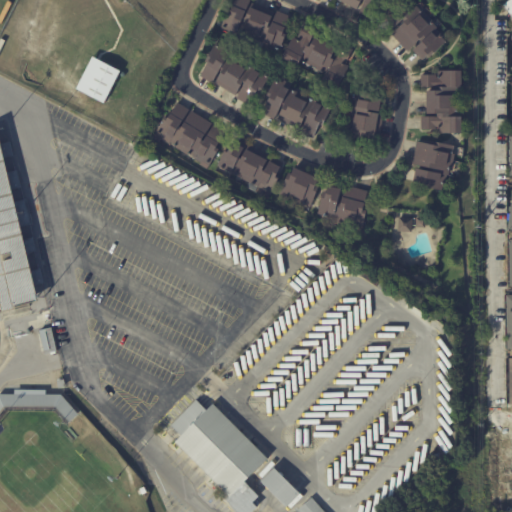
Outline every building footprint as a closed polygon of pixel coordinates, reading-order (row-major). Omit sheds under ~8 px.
[(254,0),(248,16),(252,17),(255,7),(278,15),(274,26),(275,26),(280,12),(294,17),(288,32),(291,33),(284,52),(261,44),(264,36),(256,33),(253,41),(231,33),(230,35),(223,32),(231,10),(236,12),(240,0),(254,0)] [(390,0),(386,8),(383,6),(375,20),(363,13),(367,6),(365,5),(362,10),(344,0),(390,0)] [(426,58),(418,49),(424,44),(423,42),(411,52),(396,34),(408,23),(407,22),(398,29),(389,18),(409,0),(415,0),(423,8),(427,4),(445,24),(442,27),(455,41),(436,58),(434,55),(428,60),(426,58)] [(511,0),(506,0),(503,2),(511,16),(511,0)] [(111,1),(119,9),(116,12),(107,4),(111,1)] [(319,29),(312,45),(316,46),(320,38),(340,47),(335,58),(337,59),(343,48),(357,55),(352,66),(353,67),(341,92),(325,84),(329,75),(304,63),(303,67),(293,62),(292,66),(286,63),(289,59),(286,58),(296,37),(301,39),(308,24),(319,29)] [(252,106),(240,98),(248,87),(247,86),(239,97),(219,83),(228,69),(226,67),(215,84),(204,76),(210,66),(207,64),(222,40),(231,46),(229,50),(260,70),(263,66),(277,75),(263,96),(260,94),(252,106)] [(121,70),(92,56),(77,89),(105,102),(121,70)] [(429,131),(429,117),(441,117),(441,113),(431,113),(431,90),(441,90),(441,87),(425,87),(425,71),(469,71),(469,87),(464,87),(464,106),(468,106),(468,133),(429,133),(429,131)] [(317,136),(316,139),(305,133),(314,115),(312,114),(304,130),(282,118),(284,113),(285,114),(291,104),(287,103),(278,120),(262,112),(281,74),(296,82),(293,88),(297,90),(298,89),(315,99),(315,98),(318,100),(318,101),(322,103),(324,98),(337,105),(327,126),(323,124),(317,136)] [(390,99),(387,112),(374,109),(373,112),(387,114),(383,137),(371,135),(370,140),(350,136),(354,112),(356,112),(356,110),(355,110),(357,98),(359,98),(359,95),(358,95),(359,90),(378,94),(378,97),(390,99)] [(182,103),(193,110),(188,119),(189,119),(195,111),(216,123),(211,131),(213,132),(217,125),(229,132),(221,146),(224,147),(220,154),(219,154),(212,166),(204,161),(203,163),(196,159),(194,162),(181,155),(184,151),(163,139),(162,143),(155,139),(168,116),(172,118),(181,103),(182,103)] [(0,308),(38,300),(28,254),(37,252),(34,237),(25,238),(22,226),(32,224),(27,198),(16,200),(14,191),(21,189),(17,170),(8,172),(0,134),(0,308)] [(246,141),(250,143),(248,147),(249,147),(251,145),(273,155),(271,159),(273,161),(275,157),(285,162),(283,166),(284,167),(279,178),(281,179),(271,199),(247,187),(249,181),(218,165),(228,149),(232,151),(238,138),(246,141)] [(458,161),(456,170),(454,170),(453,175),(451,175),(450,185),(447,185),(447,190),(425,186),(426,183),(419,181),(421,168),(429,170),(430,166),(416,164),(420,141),(460,148),(458,161)] [(298,168),(323,178),(311,207),(304,204),(306,200),(291,194),(289,200),(280,196),(289,172),(294,174),(297,168),(298,168)] [(359,189),(370,191),(367,210),(370,210),(365,229),(328,219),(328,217),(323,215),(322,220),(318,220),(320,214),(318,214),(324,192),(329,193),(332,186),(346,190),(347,185),(359,189)] [(416,215),(425,216),(425,226),(415,225),(416,215)] [(399,216),(413,216),(413,230),(398,229),(399,216)] [(47,352),(42,331),(55,328),(61,352),(48,355),(47,352)] [(60,382),(67,380),(69,388),(62,389),(60,382)] [(0,397),(2,395),(66,396),(83,415),(73,425),(60,410),(10,411),(0,423),(0,397)] [(213,402),(269,457),(246,481),(260,495),(254,501),(258,505),(251,511),(239,511),(226,499),(230,494),(176,440),(182,434),(171,423),(196,397),(207,409),(213,402)] [(275,467),(301,493),(287,507),(261,481),(275,467)] [(146,495),(145,496),(142,490),(147,487),(150,493),(146,495)] [(299,511),(297,509),(311,496),(324,511),(299,511)]
